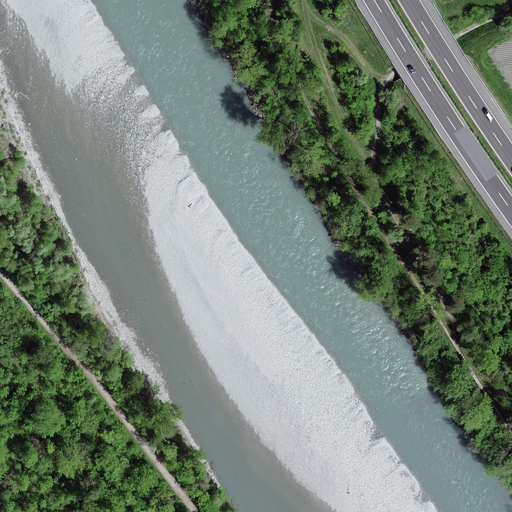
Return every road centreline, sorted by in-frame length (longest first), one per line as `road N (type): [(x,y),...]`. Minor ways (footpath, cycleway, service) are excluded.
road 1 (track): [(196,511),(0,270)]
road 2 (motorway): [(373,0),(511,213)]
road 3 (motorway): [(511,157),(408,0)]
road 4 (track): [(388,78),(375,150),(378,224)]
